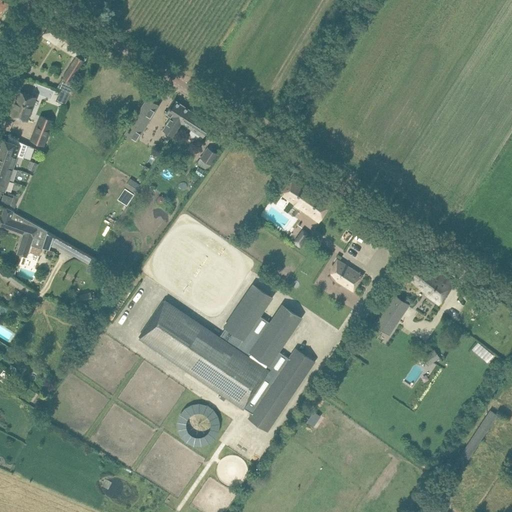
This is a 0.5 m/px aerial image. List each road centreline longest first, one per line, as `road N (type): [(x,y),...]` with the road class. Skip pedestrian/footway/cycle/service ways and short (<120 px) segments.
road 1 (secondary): [(511,296),(51,0)]
road 2 (unknown): [(410,230),(272,429),(249,441),(226,428)]
road 3 (track): [(356,0),(272,141)]
